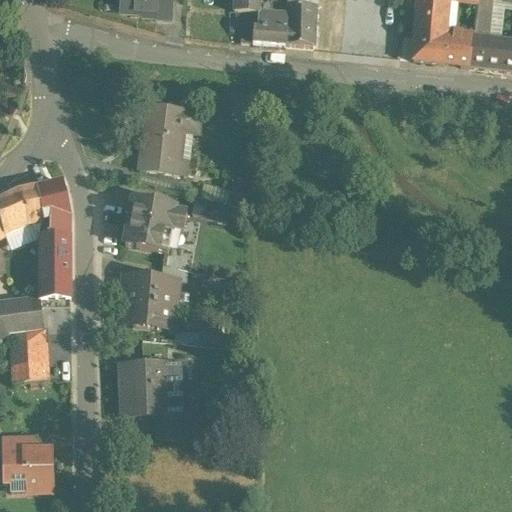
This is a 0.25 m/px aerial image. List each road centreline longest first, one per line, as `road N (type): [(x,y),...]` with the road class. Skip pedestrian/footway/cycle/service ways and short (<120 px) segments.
road 1 (residential): [(511,86),(34,23)]
road 2 (residential): [(85,511),(76,182),(61,160),(34,149)]
road 3 (residential): [(34,149),(44,110),(34,23)]
